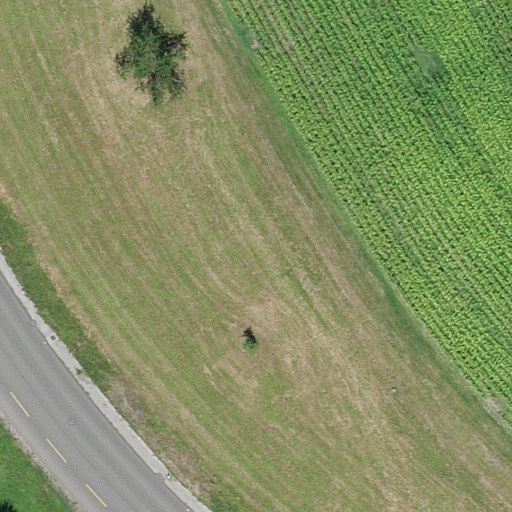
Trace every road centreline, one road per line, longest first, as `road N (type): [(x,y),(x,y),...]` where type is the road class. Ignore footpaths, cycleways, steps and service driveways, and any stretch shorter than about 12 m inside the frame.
road 1 (track): [(511,490),(389,371),(171,0)]
road 2 (tertiary): [(0,336),(22,375),(148,511)]
